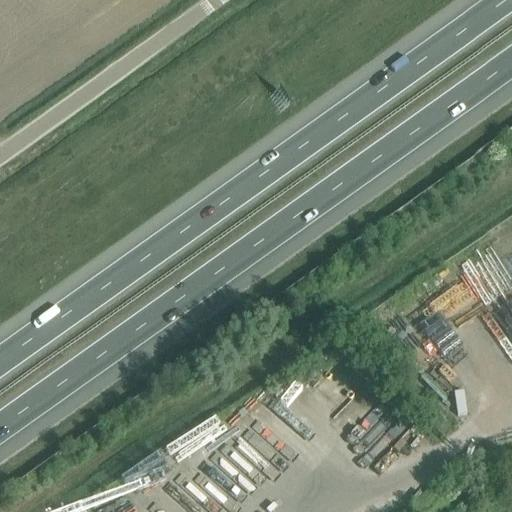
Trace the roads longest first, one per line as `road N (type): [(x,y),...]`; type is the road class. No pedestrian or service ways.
road 1 (motorway): [(0,424),(511,60)]
road 2 (motorway): [(505,0),(0,363)]
road 3 (unclassified): [(0,156),(216,0)]
road 4 (unknown): [(370,511),(458,435),(511,407)]
